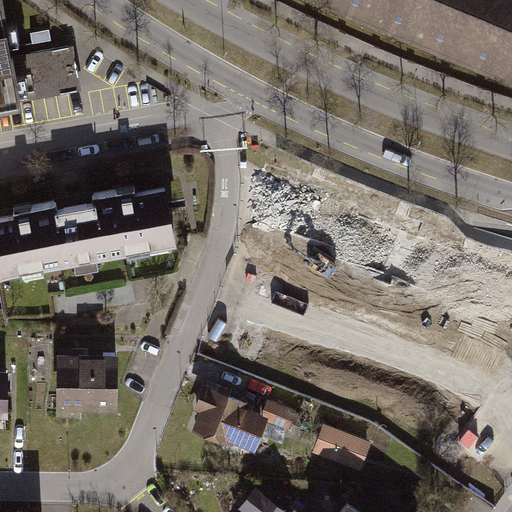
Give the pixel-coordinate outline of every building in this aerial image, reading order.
[(5,0),(0,0),(0,103),(25,99),(16,55),(5,0)] [(511,0),(285,0),(511,92),(511,0)] [(74,44),(16,55),(25,99),(82,88),(74,44)] [(9,131),(19,130),(16,104),(6,106),(9,131)] [(164,187),(0,221),(0,278),(176,243),(164,187)] [(511,268),(505,266),(502,275),(355,233),(360,218),(283,196),(267,253),(340,274),(334,293),(511,344),(511,268)] [(289,281),(260,271),(231,350),(260,360),(289,281)] [(120,353),(58,351),(57,415),(83,416),(83,409),(119,409),(120,353)] [(469,430),(451,420),(432,454),(463,472),(475,452),(493,463),(511,430),(511,362),(509,361),(469,430)] [(9,370),(0,369),(0,416),(9,417),(9,370)] [(200,410),(193,429),(234,445),(235,442),(256,450),(269,422),(289,429),(296,410),(269,399),(263,412),(250,407),(252,401),(205,382),(195,408),(200,410)] [(374,441),(325,420),(314,450),(365,469),(374,441)] [(244,510),(242,511),(302,511),(291,504),(288,508),(257,483),(240,505),(244,510)] [(365,511),(350,501),(342,511),(365,511)]
